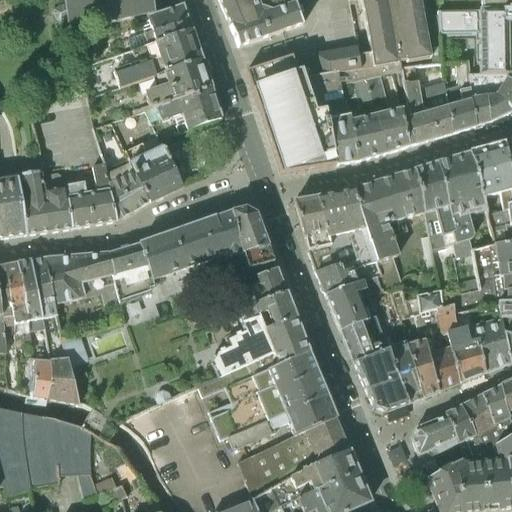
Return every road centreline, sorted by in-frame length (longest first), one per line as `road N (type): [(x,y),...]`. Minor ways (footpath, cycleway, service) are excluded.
road 1 (tertiary): [(401,511),(364,438),(269,189)]
road 2 (residential): [(269,189),(118,235),(0,256)]
road 3 (tertiary): [(269,189),(201,0)]
